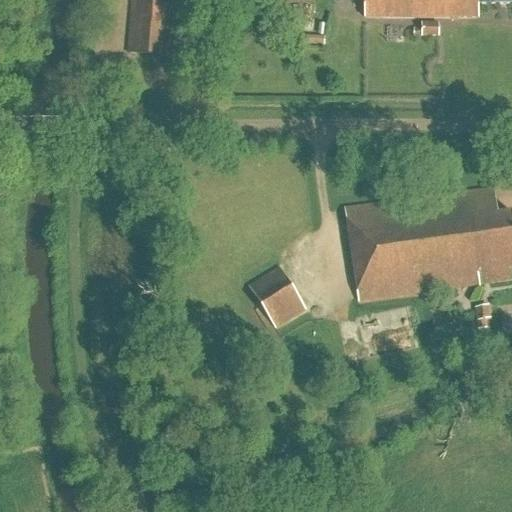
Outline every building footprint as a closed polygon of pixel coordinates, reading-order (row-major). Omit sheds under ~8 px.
[(132,0),(128,52),(173,56),(178,0),(132,0)] [(511,0),(366,0),(367,16),(482,16),(482,3),(511,3),(511,0)] [(438,25),(422,25),(422,29),(413,29),(413,39),(438,38),(438,25)] [(494,188),(345,209),(358,302),(511,280),(511,212),(498,214),(494,188)] [(280,267),(248,287),(275,330),(307,310),(280,267)] [(491,319),(490,306),(475,307),(477,321),(479,321),(480,329),(488,328),(487,320),(491,319)]
